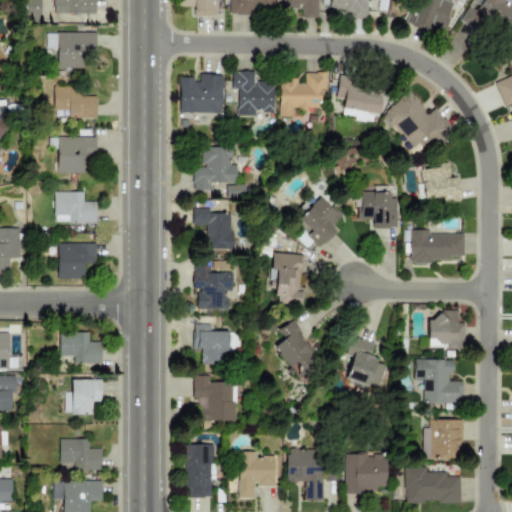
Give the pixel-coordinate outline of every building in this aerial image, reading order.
[(93,13),(93,0),(52,0),(52,14),(93,13)] [(216,15),(216,0),(177,0),(178,8),(193,7),(193,15),(216,15)] [(228,0),(229,15),(251,15),(251,8),(271,9),(271,0),(228,0)] [(280,0),(281,8),(301,8),(301,19),(317,19),(316,0),(280,0)] [(365,0),(328,0),(328,11),(365,11),(365,0)] [(451,2),(444,0),(417,0),(411,23),(442,32),(451,2)] [(458,21),(480,35),(489,22),(503,32),(511,18),(511,7),(502,1),(502,0),(480,0),(474,10),(467,6),(458,21)] [(82,69),(82,49),(93,50),(93,33),(55,32),(55,68),(82,69)] [(501,105),(511,100),(511,55),(505,58),(511,75),(492,82),(501,105)] [(236,117),(254,117),(254,112),(271,112),(272,83),(253,82),(253,72),(231,72),(230,89),(236,90),(236,117)] [(277,118),(290,118),(290,109),(319,110),(319,90),(325,90),(325,74),(303,73),(303,84),(277,84),(277,118)] [(177,113),(220,114),(220,76),(198,75),(198,79),(178,79),(177,113)] [(340,114),(353,116),(352,120),(374,123),(378,97),(351,94),(353,77),(336,75),(333,98),(342,99),(340,114)] [(93,119),(94,96),(81,96),(82,89),(52,88),(51,110),(66,110),(66,118),(93,119)] [(432,108),(426,114),(407,92),(378,118),(388,129),(392,125),(411,147),(416,143),(424,152),(450,130),(432,108)] [(94,137),(54,137),(54,173),(82,173),(82,157),(93,158),(94,137)] [(191,191),(208,190),(208,184),(235,183),(235,165),(230,165),(230,147),(203,148),(204,168),(191,168),(191,191)] [(423,199),(442,196),(443,202),(457,200),(453,177),(448,178),(446,165),(418,170),(423,199)] [(93,202),(81,202),(81,192),(52,192),(52,223),(94,223),(93,202)] [(335,230),(330,225),(338,217),(319,196),(293,220),(317,246),(335,230)] [(205,250),(230,249),(230,214),(208,214),(208,209),(191,210),(191,226),(204,226),(205,250)] [(16,228),(0,228),(0,271),(7,271),(7,258),(17,258),(16,228)] [(461,235),(426,234),(426,230),(408,230),(408,264),(431,264),(432,258),(461,258),(461,235)] [(55,279),(82,279),(82,264),(91,264),(91,244),(55,243),(55,279)] [(300,255),(269,254),(268,281),(275,281),(274,303),(300,304),(300,292),(298,292),(300,255)] [(230,273),(208,273),(208,266),(191,266),(192,289),(196,289),(197,310),(226,310),(226,293),(231,292),(230,273)] [(457,311),(426,312),(427,348),(457,348),(457,311)] [(271,348),(300,380),(321,361),(286,323),(276,332),(282,339),(271,348)] [(227,332),(209,332),(209,326),(192,325),(191,349),(200,350),(200,364),(227,364),(227,332)] [(7,332),(0,332),(0,368),(14,368),(14,361),(8,361),(7,332)] [(86,332),(57,332),(56,363),(98,364),(99,342),(86,342),(86,332)] [(341,380),(376,386),(379,370),(371,368),(373,359),(368,358),(370,342),(348,338),(341,380)] [(0,411),(10,411),(9,394),(13,394),(13,375),(0,375),(0,411)] [(235,422),(235,383),(208,383),(208,376),(191,376),(191,399),(199,399),(199,422),(235,422)] [(62,414),(89,415),(90,401),(98,402),(99,380),(69,379),(69,392),(62,392),(62,414)] [(458,420),(426,419),(426,429),(420,428),(420,458),(457,458),(458,420)] [(99,449),(86,449),(86,440),(57,439),(56,463),(71,463),(71,470),(98,471),(99,449)] [(209,498),(209,480),(212,480),(213,445),(183,445),(183,498),(209,498)] [(284,482),(303,482),(304,500),(320,500),(319,450),(283,450),(284,482)] [(341,455),(342,493),(373,492),(373,487),(383,487),(383,451),(370,452),(370,454),(341,455)] [(252,500),(252,487),(272,487),(272,457),(255,457),(255,453),(235,453),(236,500),(252,500)] [(457,503),(457,477),(444,477),(444,472),(423,472),(423,467),(402,467),(402,503),(457,503)] [(0,502),(10,502),(9,479),(0,479),(0,502)] [(99,481),(49,481),(49,499),(61,499),(60,511),(87,511),(87,501),(98,501),(99,481)]
